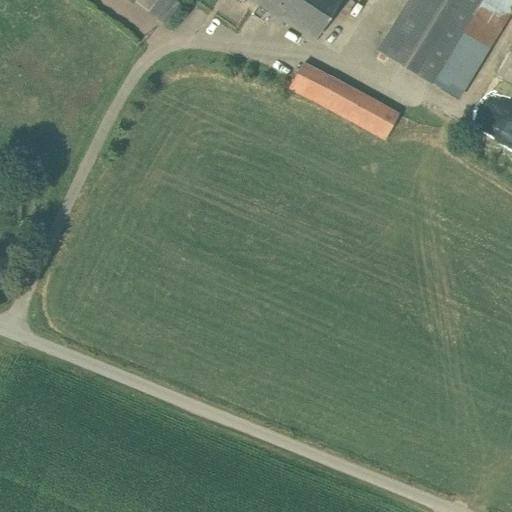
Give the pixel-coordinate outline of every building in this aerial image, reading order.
[(158,0),(153,14),(169,21),(178,0),(158,0)] [(253,0),(315,40),(334,10),(341,0),(253,0)] [(351,0),(341,0),(334,10),(344,17),(354,2),(351,0)] [(481,0),(409,0),(378,51),(430,83),(481,0)] [(511,0),(481,0),(430,83),(454,96),(511,0)] [(289,87),(314,101),(328,76),(302,63),(289,87)] [(314,101),(332,111),(345,86),(328,76),(314,101)] [(398,114),(345,86),(332,111),(385,139),(398,114)]
